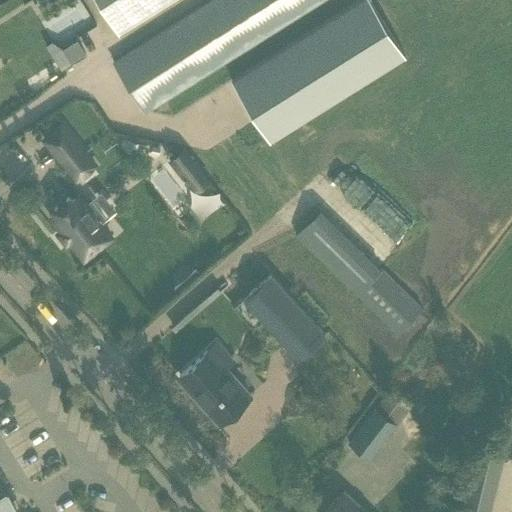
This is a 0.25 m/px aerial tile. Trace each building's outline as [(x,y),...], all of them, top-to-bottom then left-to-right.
[(97,0),(112,24),(143,4),(149,14),(171,0),(97,0)] [(203,0),(112,57),(144,108),(315,0),(203,0)] [(373,0),(362,0),(234,81),(273,142),(407,55),(373,0)] [(57,37),(45,36),(63,68),(87,54),(77,37),(62,46),(57,37)] [(78,142),(53,162),(70,184),(95,164),(78,142)] [(182,146),(168,157),(187,181),(201,170),(182,146)] [(56,211),(49,216),(60,230),(57,232),(66,242),(68,240),(83,258),(111,236),(100,222),(99,221),(104,217),(90,200),(86,204),(85,203),(78,194),(71,199),(69,196),(53,208),(56,211)] [(321,206),(293,234),(397,335),(425,306),(321,206)] [(243,297),(298,359),(326,334),(271,272),(243,297)] [(227,352),(190,385),(232,432),(260,407),(247,393),(249,391),(237,378),(235,379),(231,375),(240,367),(227,352)] [(511,453),(511,401),(490,442),(511,453)] [(378,405),(350,441),(370,456),(397,420),(378,405)] [(477,450),(461,511),(482,511),(497,455),(477,450)] [(368,511),(343,489),(332,501),(321,511),(368,511)]
